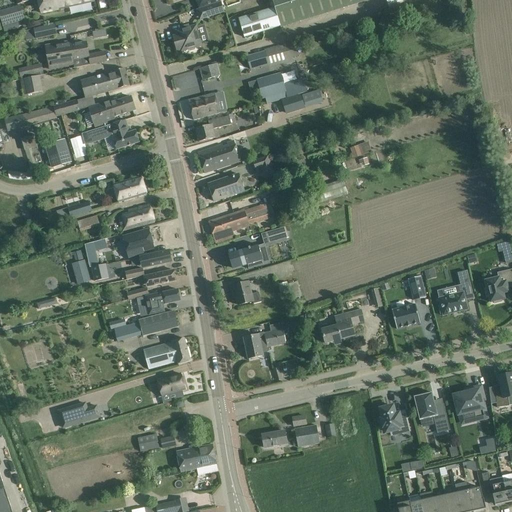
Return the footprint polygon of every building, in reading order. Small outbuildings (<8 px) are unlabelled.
[(95,2),(94,0),(38,0),(41,14),(95,2)] [(195,0),(197,3),(198,2),(200,8),(199,8),(199,9),(225,0),(195,0)] [(272,0),(275,8),(281,26),(281,28),(367,1),(366,0),(272,0)] [(386,0),(389,10),(424,0),(386,0)] [(224,12),(221,2),(206,8),(209,17),(224,12)] [(26,25),(21,6),(0,11),(0,16),(3,26),(18,22),(19,27),(26,25)] [(252,35),(281,26),(275,8),(239,19),(244,38),(247,37),(247,38),(248,38),(252,37),(252,36),(252,35)] [(36,39),(57,35),(55,25),(34,29),(36,39)] [(202,46),(196,26),(176,31),(177,35),(173,36),(177,51),(181,50),(181,52),(188,50),(190,51),(194,50),(196,48),(202,46)] [(74,64),(70,46),(72,45),(71,40),(48,45),(52,68),(74,64)] [(299,56),(295,42),(265,50),(265,52),(247,57),(251,70),(299,56)] [(87,43),(72,45),(70,46),(74,64),(74,68),(107,62),(105,52),(89,55),(87,43)] [(220,76),(217,64),(200,69),(203,80),(220,76)] [(22,80),(44,75),(42,65),(19,69),(22,80)] [(129,86),(125,69),(115,71),(115,72),(81,82),(86,98),(89,97),(120,89),(129,86)] [(281,73),(257,80),(262,99),(265,99),(267,105),(287,99),(287,98),(308,92),(304,79),(284,84),(281,73)] [(44,76),(44,75),(22,80),(20,81),(23,95),(43,92),(40,77),(44,76)] [(220,114),(215,94),(188,101),(194,121),(220,114)] [(301,95),(282,101),(286,115),(305,109),(301,95)] [(131,97),(112,103),(113,104),(110,104),(113,112),(102,116),(104,124),(115,120),(115,117),(135,110),(131,97)] [(61,104),(23,115),(25,121),(27,127),(56,119),(56,118),(80,111),(77,100),(61,104)] [(88,127),(94,125),(94,127),(104,124),(102,116),(113,112),(110,104),(113,104),(112,103),(112,100),(88,108),(90,114),(84,115),(88,127)] [(23,115),(5,120),(8,131),(26,126),(23,115)] [(229,116),(208,122),(209,125),(196,129),(199,142),(215,138),(213,129),(231,125),(229,116)] [(109,126),(82,134),(85,145),(107,138),(112,136),(114,140),(117,150),(139,142),(136,131),(129,133),(125,120),(116,123),(109,126)] [(21,138),(24,150),(37,146),(34,135),(21,138)] [(64,140),(46,146),(53,168),(71,163),(64,140)] [(241,162),(234,141),(227,143),(228,146),(223,148),(222,145),(197,153),(204,174),(241,162)] [(364,155),(360,145),(350,148),(352,154),(350,155),(352,159),(364,155)] [(39,175),(32,148),(25,150),(30,168),(29,168),(26,173),(28,178),(30,178),(30,179),(34,179),(35,179),(34,176),(39,175)] [(274,173),(268,156),(253,161),(256,171),(262,169),(264,176),(274,173)] [(370,165),(367,158),(359,161),(360,165),(363,164),(364,167),(370,165)] [(56,171),(72,166),(71,163),(55,168),(56,171)] [(244,191),(239,174),(208,185),(214,202),(244,191)] [(141,176),(113,185),(114,190),(119,203),(147,194),(141,176)] [(348,195),(343,180),(318,188),(323,203),(348,195)] [(68,208),(71,218),(92,211),(89,202),(68,208)] [(155,223),(150,205),(128,211),(129,213),(122,215),(123,216),(118,218),(122,232),(155,223)] [(261,221),(257,208),(244,212),(210,224),(216,243),(233,237),(231,231),(261,221)] [(100,227),(97,215),(77,221),(80,233),(100,227)] [(286,228),(286,227),(266,233),(267,234),(268,239),(270,244),(289,238),(286,228)] [(129,258),(144,254),(143,251),(154,249),(149,230),(123,238),(129,258)] [(94,243),(85,245),(90,268),(92,268),(99,266),(96,252),(108,249),(105,239),(94,243)] [(511,253),(509,242),(497,245),(499,253),(503,252),(506,264),(511,262),(511,253)] [(258,246),(243,251),(239,253),(238,252),(229,255),(233,269),(243,266),(243,267),(247,266),(247,265),(249,269),(263,265),(258,246)] [(140,258),(142,269),(172,262),(169,251),(140,258)] [(475,254),(467,256),(469,265),(478,262),(475,254)] [(78,285),(90,281),(85,261),(72,265),(78,285)] [(99,266),(92,268),(95,282),(109,278),(106,264),(99,266)] [(137,279),(144,277),(142,269),(125,272),(127,281),(137,279)] [(435,269),(424,271),(427,280),(437,278),(435,269)] [(146,283),(147,288),(161,285),(176,281),(174,270),(144,277),(146,283)] [(494,302),(495,304),(502,302),(501,300),(505,299),(503,293),(509,292),(508,288),(511,287),(511,272),(511,270),(497,273),(498,278),(485,281),(487,289),(485,289),(487,296),(489,296),(491,303),(494,302)] [(441,306),(438,307),(440,315),(443,314),(443,316),(468,310),(466,301),(474,299),(467,272),(458,274),(463,293),(439,299),(441,306)] [(421,277),(409,280),(414,301),(426,298),(421,277)] [(302,297),(297,280),(278,285),(280,295),(289,293),(291,300),(302,297)] [(251,294),(248,282),(231,287),(232,293),(235,292),(238,305),(253,302),(254,304),(261,302),(259,292),(251,294)] [(380,288),(371,290),(373,297),(381,294),(380,288)] [(147,289),(127,294),(129,300),(129,301),(148,295),(147,289)] [(148,297),(137,300),(139,308),(150,306),(152,315),(165,312),(163,305),(180,301),(178,290),(148,296),(148,297)] [(39,309),(50,306),(49,301),(37,304),(39,309)] [(416,305),(392,311),(397,330),(406,327),(406,328),(411,326),(420,323),(416,305)] [(364,322),(361,310),(335,317),(337,322),(321,326),(325,344),(326,344),(326,343),(341,339),(341,340),(354,336),(351,325),(364,322)] [(116,336),(117,342),(142,335),(143,337),(179,327),(174,312),(139,321),(139,323),(114,330),(116,336)] [(122,320),(109,324),(111,330),(123,327),(122,320)] [(271,332),(262,334),(267,352),(272,350),(271,347),(286,343),(281,323),(270,326),(271,332)] [(263,352),(267,352),(262,334),(253,336),(244,338),(248,359),(263,356),(263,352)] [(190,361),(184,339),(172,342),(173,343),(144,351),(149,368),(149,370),(173,363),(173,361),(178,360),(179,364),(190,361)] [(282,379),(279,367),(273,369),(276,381),(282,379)] [(500,386),(489,388),(491,404),(496,404),(497,408),(509,406),(508,398),(511,396),(511,373),(498,377),(500,386)] [(157,381),(162,396),(186,390),(181,374),(157,381)] [(471,392),(454,396),(459,415),(474,411),(474,414),(476,421),(487,418),(486,415),(485,408),(484,408),(483,405),(482,401),(484,400),(481,387),(470,389),(471,392)] [(435,406),(432,393),(414,397),(419,421),(433,417),(437,434),(450,431),(444,404),(435,406)] [(97,407),(87,409),(85,404),(59,412),(63,428),(100,417),(97,407)] [(332,412),(330,404),(323,405),(326,414),(332,412)] [(383,427),(385,427),(386,433),(390,432),(391,436),(410,432),(406,416),(400,418),(399,414),(395,415),(393,406),(380,409),(383,419),(382,420),(383,427)] [(306,424),(305,416),(293,418),(294,427),(306,424)] [(336,437),(334,424),(325,426),(327,439),(336,437)] [(320,444),(316,426),(295,430),(298,448),(320,444)] [(287,444),(285,431),(262,436),(264,448),(287,444)] [(139,445),(158,442),(156,435),(138,439),(139,445)] [(176,446),(174,437),(161,440),(163,449),(176,446)] [(207,446),(203,447),(199,448),(201,458),(194,459),(196,469),(207,467),(211,466),(217,465),(213,445),(207,446)] [(201,458),(199,448),(177,452),(181,472),(196,469),(194,459),(201,458)] [(451,458),(458,456),(457,449),(449,451),(451,458)] [(412,471),(419,469),(417,462),(410,464),(412,471)] [(501,505),(508,503),(502,478),(490,480),(488,473),(482,474),(485,488),(493,486),(495,495),(493,495),(495,504),(496,506),(501,505)] [(0,511),(12,511),(0,474),(0,511)] [(511,474),(502,476),(502,478),(508,503),(511,502),(511,474)] [(471,501),(473,511),(486,509),(484,499),(483,499),(481,488),(468,490),(471,501)] [(472,511),(473,511),(468,490),(457,493),(460,511),(472,511)] [(420,495),(423,511),(436,511),(433,498),(434,498),(432,492),(420,495)] [(460,511),(457,493),(445,495),(448,511),(460,511)] [(423,511),(420,495),(409,497),(410,501),(409,501),(411,511),(423,511)] [(448,511),(445,495),(434,498),(433,498),(436,511),(448,511)] [(187,511),(185,499),(174,501),(174,502),(157,506),(155,506),(156,511),(187,511)] [(411,511),(409,501),(397,504),(398,511),(411,511)]
